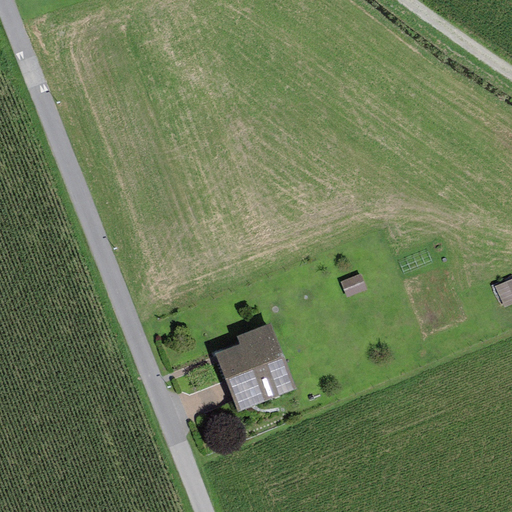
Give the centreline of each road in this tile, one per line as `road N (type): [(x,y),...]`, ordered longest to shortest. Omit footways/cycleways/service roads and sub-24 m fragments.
road 1 (unclassified): [(204,511),(1,0)]
road 2 (track): [(408,0),(511,74)]
